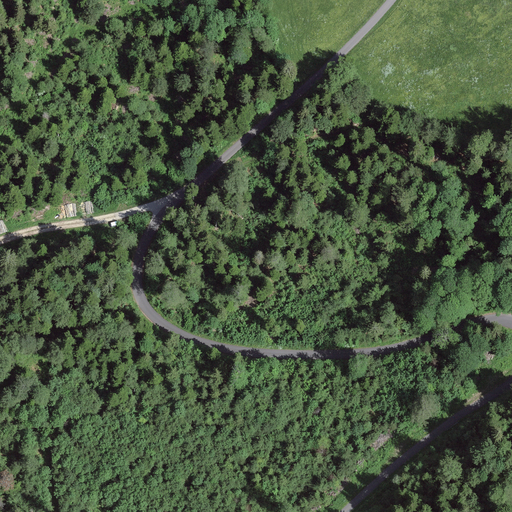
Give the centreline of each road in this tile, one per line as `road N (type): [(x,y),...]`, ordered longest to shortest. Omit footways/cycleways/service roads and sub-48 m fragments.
road 1 (unclassified): [(392,0),(158,222),(139,263),(140,297),(155,319),(187,339),(286,357),(384,352),(489,321),(511,322)]
road 2 (unclassified): [(511,383),(405,458),(347,511)]
road 3 (track): [(0,237),(186,194)]
